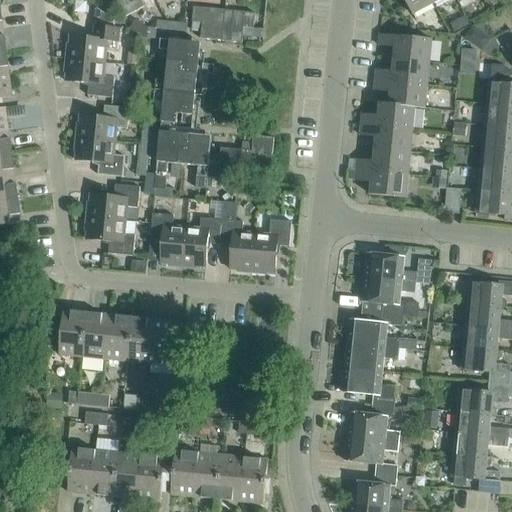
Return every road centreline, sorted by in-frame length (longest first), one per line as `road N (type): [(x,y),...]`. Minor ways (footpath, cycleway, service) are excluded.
road 1 (residential): [(311,299),(71,277),(37,0)]
road 2 (residential): [(319,222),(344,0)]
road 3 (residential): [(306,511),(296,442),(311,299)]
road 4 (residential): [(511,236),(319,222)]
